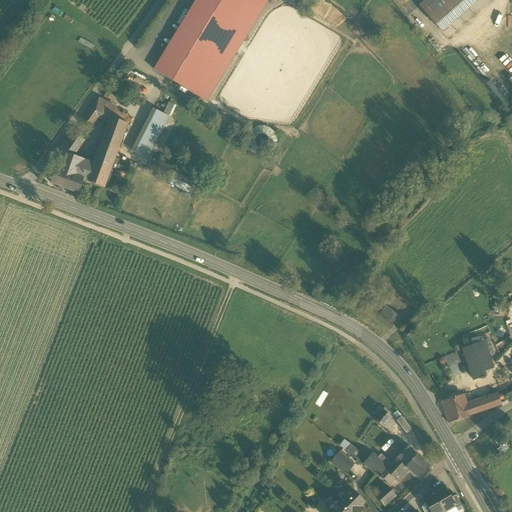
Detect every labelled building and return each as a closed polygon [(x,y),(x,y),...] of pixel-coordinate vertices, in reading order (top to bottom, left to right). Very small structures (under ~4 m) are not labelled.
[(206,101),(267,0),(196,0),(154,70),(206,101)] [(441,32),(477,0),(426,0),(419,7),(441,32)] [(459,50),(463,48),(460,43),(473,34),(468,25),(454,33),(457,37),(453,40),(459,50)] [(477,36),(485,44),(490,39),(482,31),(477,36)] [(475,66),(484,60),(478,51),(469,56),(475,66)] [(503,62),(511,73),(511,60),(509,57),(503,62)] [(98,99),(89,111),(83,120),(82,121),(84,123),(90,127),(97,117),(108,123),(92,168),(86,165),(81,179),(83,180),(103,188),(127,124),(129,125),(132,118),(113,111),(115,107),(98,99)] [(172,115),(176,104),(168,101),(164,112),(172,115)] [(134,153),(147,159),(168,118),(155,111),(134,153)] [(264,156),(270,153),(274,147),(275,140),(273,133),(268,128),(261,125),(254,126),(248,129),(244,135),(243,143),(245,149),(250,155),(257,157),(264,156)] [(57,155),(68,159),(82,140),(72,134),(60,151),(57,155)] [(68,190),(78,194),(83,180),(81,179),(86,165),(68,159),(57,155),(52,168),(49,175),(53,177),(50,183),(58,186),(57,189),(63,191),(64,188),(68,190)] [(189,193),(195,181),(179,173),(173,185),(189,193)] [(376,313),(388,322),(395,314),(382,304),(376,313)] [(493,369),(491,363),(483,342),(463,349),(470,370),(473,380),(485,376),(483,372),(493,369)] [(441,402),(448,423),(469,416),(501,405),(498,395),(471,404),(471,403),(466,405),(463,395),(441,402)] [(374,421),(383,428),(391,417),(389,416),(391,414),(384,408),(374,421)] [(397,419),(405,430),(410,426),(402,416),(397,419)] [(496,425),(500,431),(508,426),(503,419),(496,425)] [(344,439),(340,446),(355,456),(360,449),(344,439)] [(396,459),(406,468),(417,455),(408,447),(396,459)] [(331,462),(345,474),(353,464),(339,453),(331,462)] [(428,465),(417,455),(406,468),(409,470),(417,478),(428,465)] [(365,465),(378,477),(387,467),(373,456),(365,465)] [(397,483),(409,470),(406,468),(396,459),(380,477),(389,485),(394,480),(397,483)] [(375,496),(384,506),(395,496),(384,483),(381,486),(384,489),(375,496)] [(338,502),(339,503),(347,511),(360,511),(363,510),(360,507),(365,502),(349,486),(338,497),(341,499),(338,502)] [(444,487),(433,493),(444,511),(455,506),(451,498),(444,487)] [(444,511),(433,493),(423,499),(430,510),(430,511),(444,511)] [(455,506),(456,509),(462,506),(456,495),(451,498),(455,506)] [(347,511),(339,503),(330,511),(347,511)]
